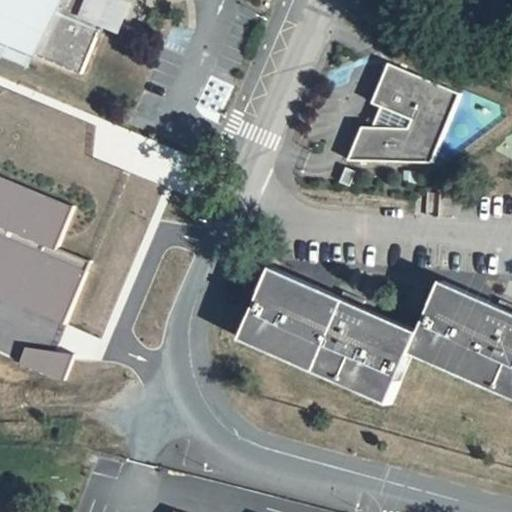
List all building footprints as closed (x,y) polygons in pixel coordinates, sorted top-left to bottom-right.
[(0,0),(0,46),(74,76),(95,24),(105,1),(105,0),(0,0)] [(117,5),(105,1),(95,24),(108,29),(117,5)] [(387,63),(370,102),(379,106),(370,127),(360,126),(346,159),(429,162),(459,93),(387,63)] [(0,295),(68,323),(94,261),(59,246),(76,205),(0,174),(0,295)] [(274,269),(242,339),(384,403),(409,350),(511,397),(511,314),(441,282),(417,333),(274,269)] [(65,381),(73,355),(24,349),(19,364),(65,381)]
